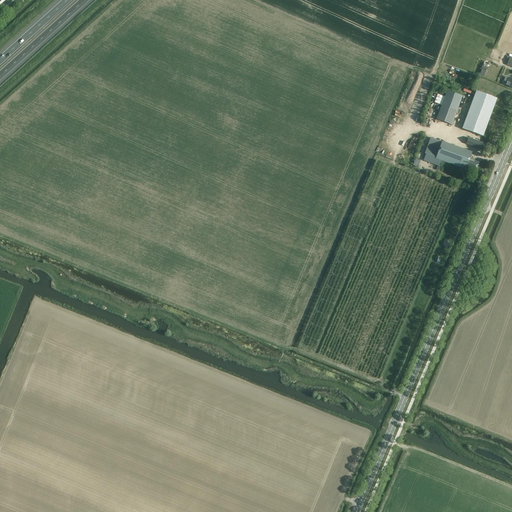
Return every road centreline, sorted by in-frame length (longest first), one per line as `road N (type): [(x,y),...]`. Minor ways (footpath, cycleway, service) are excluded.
road 1 (secondary): [(356,511),(511,141)]
road 2 (track): [(294,349),(404,396)]
